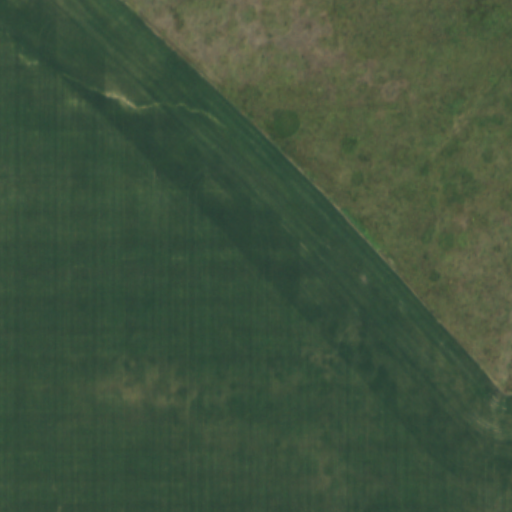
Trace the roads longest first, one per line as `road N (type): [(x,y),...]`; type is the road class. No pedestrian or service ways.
road 1 (track): [(99,0),(382,277)]
road 2 (track): [(511,60),(473,113),(346,235)]
